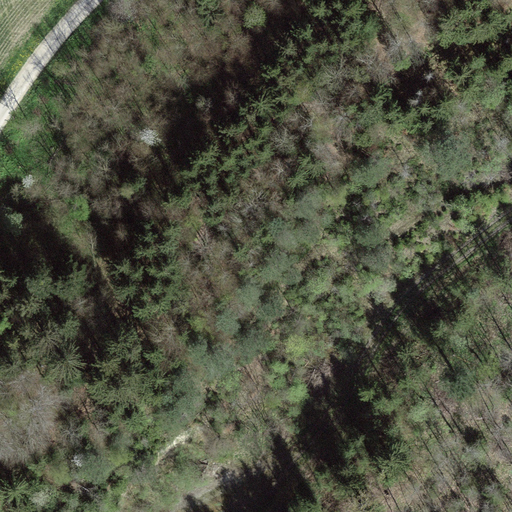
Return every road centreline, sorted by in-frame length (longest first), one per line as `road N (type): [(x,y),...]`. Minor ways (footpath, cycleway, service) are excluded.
road 1 (track): [(511,209),(391,308),(361,366),(256,480),(216,499)]
road 2 (track): [(86,0),(0,111)]
